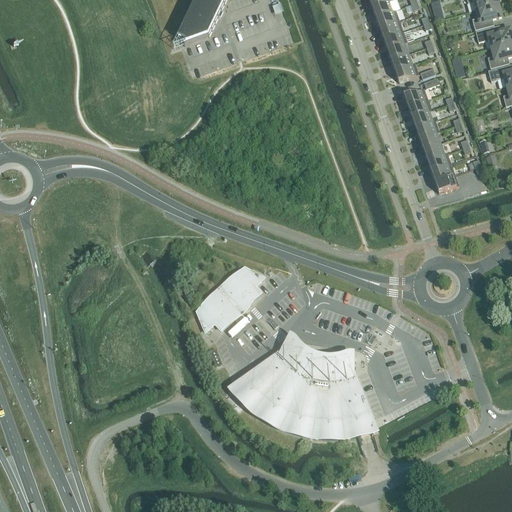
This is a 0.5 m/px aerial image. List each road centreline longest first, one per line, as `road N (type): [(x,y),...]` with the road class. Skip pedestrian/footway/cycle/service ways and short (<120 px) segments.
road 1 (unclassified): [(105,511),(93,475),(95,449),(114,430),(167,409),(191,412),(222,453),(258,478),(344,496),(396,480),(492,426)]
road 2 (tertiary): [(420,278),(368,275),(224,227),(95,161),(33,167)]
road 3 (tertiary): [(39,182),(74,173),(111,178),(223,233),(379,290),(421,297)]
road 4 (primary): [(87,511),(56,402),(23,210)]
road 5 (unclassified): [(436,263),(341,0)]
road 6 (primary): [(73,511),(0,342)]
road 7 (unclassified): [(492,426),(451,308)]
